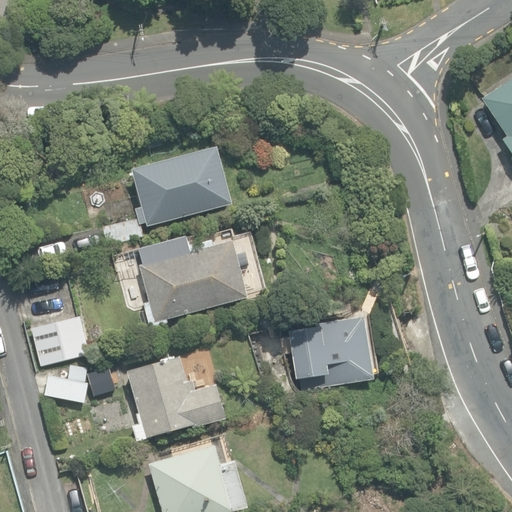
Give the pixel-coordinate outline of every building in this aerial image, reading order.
[(511,152),(511,83),(485,102),(510,140),(506,144),(511,152)] [(103,227),(108,248),(143,239),(139,224),(148,221),(149,225),(232,203),(218,148),(133,170),(143,207),(135,209),(137,218),(103,227)] [(33,204),(37,220),(48,217),(44,201),(33,204)] [(144,304),(150,327),(167,322),(166,319),(248,297),(233,241),(214,246),(212,240),(188,247),(186,239),(139,251),(143,265),(140,266),(149,302),(144,304)] [(33,326),(41,365),(90,355),(82,316),(33,326)] [(320,388),(373,379),(363,316),(313,324),(315,327),(289,331),(294,378),(318,376),(320,388)] [(133,425),(138,441),(192,426),(192,428),(226,418),(216,385),(195,391),(192,380),(187,382),(180,357),(128,371),(139,413),(137,414),(139,424),(133,425)] [(44,395),(84,403),(88,383),(48,375),(44,395)] [(150,464),(163,511),(229,511),(248,507),(235,460),(221,465),(216,446),(150,464)]
